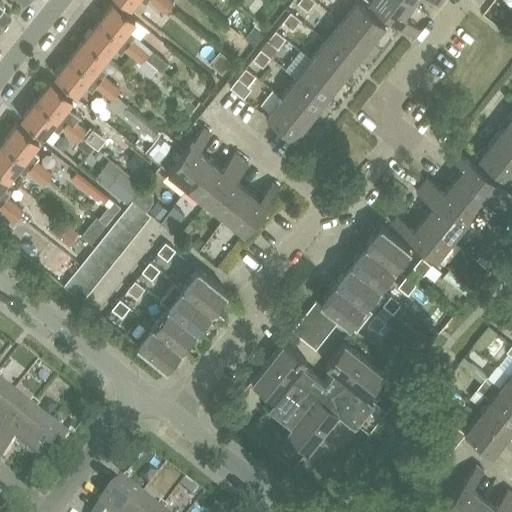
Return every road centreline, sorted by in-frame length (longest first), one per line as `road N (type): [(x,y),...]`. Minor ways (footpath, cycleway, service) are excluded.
road 1 (residential): [(325,208),(360,193),(405,138),(372,111),(463,0)]
road 2 (residential): [(172,420),(257,303),(294,236),(325,208)]
road 3 (residential): [(0,279),(140,395)]
road 4 (residential): [(44,511),(140,395)]
road 5 (residential): [(172,420),(287,511)]
road 6 (residential): [(325,208),(226,124)]
